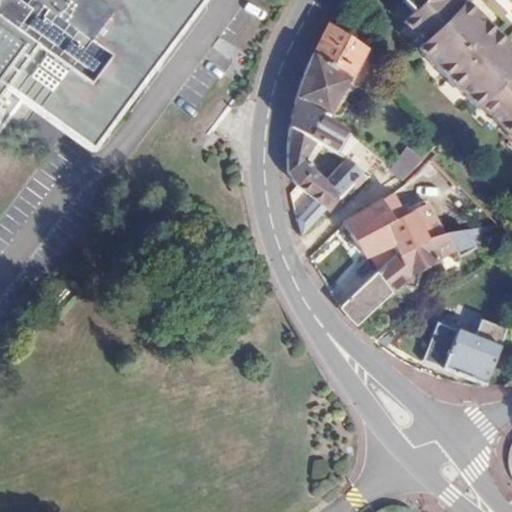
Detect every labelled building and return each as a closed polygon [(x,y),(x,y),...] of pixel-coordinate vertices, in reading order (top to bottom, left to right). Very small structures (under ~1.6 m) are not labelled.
[(199,0),(14,0),(0,20),(0,131),(13,118),(25,107),(91,155),(199,0)] [(400,0),(410,11),(401,18),(422,41),(414,48),(472,110),(477,105),(511,142),(511,54),(463,3),(460,6),(454,0),(400,0)] [(346,38),(328,25),(312,56),(328,66),(346,38)] [(363,50),(346,38),(328,66),(346,80),(358,59),(363,50)] [(328,66),(312,56),(295,98),(324,116),(346,80),(328,66)] [(324,116),(295,98),(291,114),(288,127),(312,141),(342,162),(343,159),(366,179),(380,164),(356,142),(343,131),(324,116)] [(312,141),(288,127),(287,173),(297,187),(312,168),(308,162),(312,141)] [(406,147),(387,169),(401,182),(420,160),(406,147)] [(360,185),(366,179),(343,159),(342,162),(326,181),(339,192),(352,178),(360,185)] [(312,168),(297,187),(312,200),(296,220),(303,237),(323,210),(330,217),(347,199),(339,192),(326,181),(312,168)] [(393,221),(382,203),(343,226),(364,258),(392,246),(398,254),(426,238),(412,212),(393,221)] [(491,236),(487,228),(471,230),(450,234),(426,238),(398,254),(392,258),(365,283),(348,298),(340,305),(355,323),(361,318),(373,306),(401,286),(405,289),(418,287),(418,273),(454,250),(460,259),(474,250),(473,248),(491,236)] [(340,288),(348,298),(365,283),(357,274),(340,288)] [(483,386),(498,349),(439,325),(423,363),(483,386)]
